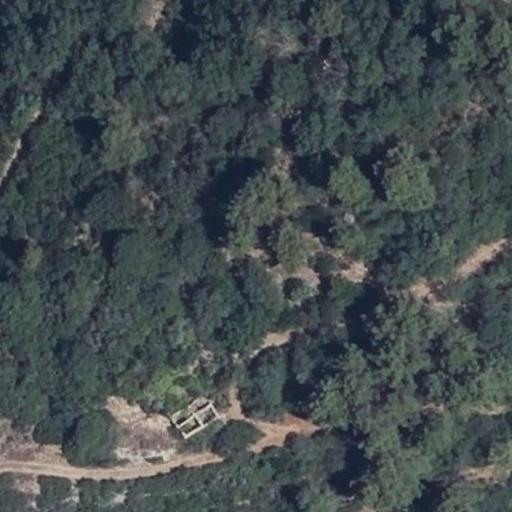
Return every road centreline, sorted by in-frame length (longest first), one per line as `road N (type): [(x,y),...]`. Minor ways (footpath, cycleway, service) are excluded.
road 1 (track): [(0,467),(94,474),(176,466),(321,413),(399,403),(511,411)]
road 2 (track): [(72,0),(0,202)]
road 3 (track): [(511,466),(422,485),(377,511)]
